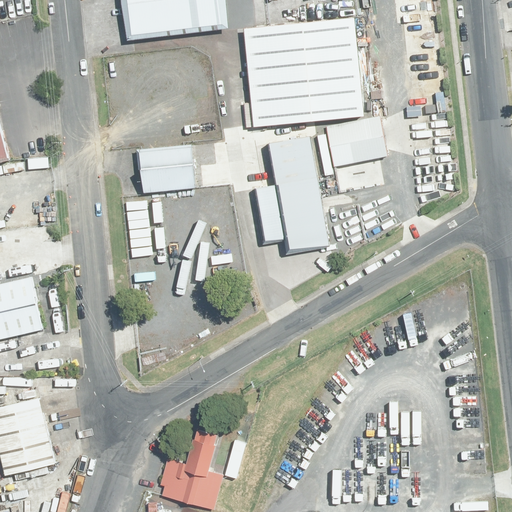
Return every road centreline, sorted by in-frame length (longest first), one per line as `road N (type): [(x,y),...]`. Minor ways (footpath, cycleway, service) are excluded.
road 1 (unclassified): [(129,407),(156,402),(502,203)]
road 2 (unclassified): [(65,0),(104,374),(111,394),(129,407)]
road 3 (tertiary): [(477,0),(502,203)]
